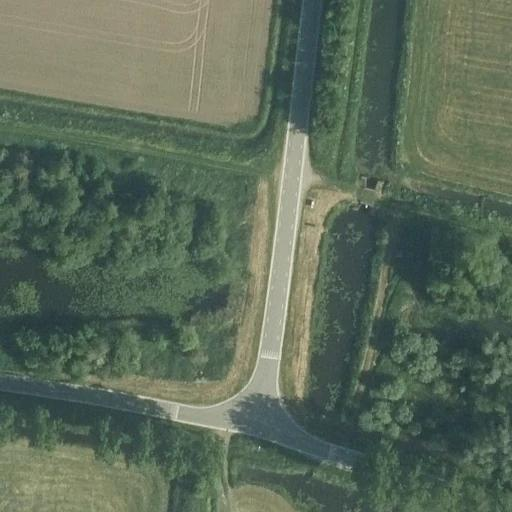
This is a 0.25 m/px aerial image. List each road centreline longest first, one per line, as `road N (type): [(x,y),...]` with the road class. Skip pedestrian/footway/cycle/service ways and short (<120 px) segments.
road 1 (unclassified): [(251,429),(312,0)]
road 2 (unclassified): [(251,429),(0,382)]
road 3 (unclassified): [(492,511),(251,429)]
